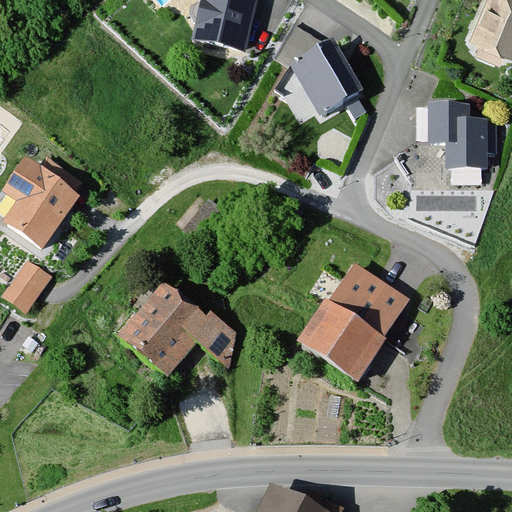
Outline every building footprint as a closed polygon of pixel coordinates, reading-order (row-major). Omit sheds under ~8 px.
[(203,0),(193,46),(246,57),(259,0),(258,0),(203,0)] [(511,0),(486,0),(471,39),(481,44),(477,53),(500,62),(504,51),(511,54),(511,0)] [(334,47),(293,71),(321,119),(356,99),(362,96),(334,47)] [(468,110),(429,110),(429,149),(446,149),(446,171),(485,172),(486,156),(495,156),(496,129),(488,129),(488,125),(468,124),(468,110)] [(48,161),(39,174),(74,198),(82,186),(48,161)] [(376,171),(383,196),(411,188),(403,163),(376,171)] [(4,227),(41,253),(78,201),(74,198),(39,174),(26,164),(3,196),(19,207),(4,227)] [(227,215),(208,200),(182,233),(200,247),(227,215)] [(27,262),(1,299),(24,315),(50,278),(27,262)] [(407,304),(355,270),(330,309),(325,306),(298,348),(357,387),(385,346),(381,343),(407,304)] [(205,328),(163,293),(122,342),(166,379),(196,343),(226,366),(233,338),(212,322),(205,328)] [(310,511),(274,494),(264,511),(310,511)] [(416,502),(413,511),(424,511),(426,505),(416,502)]
